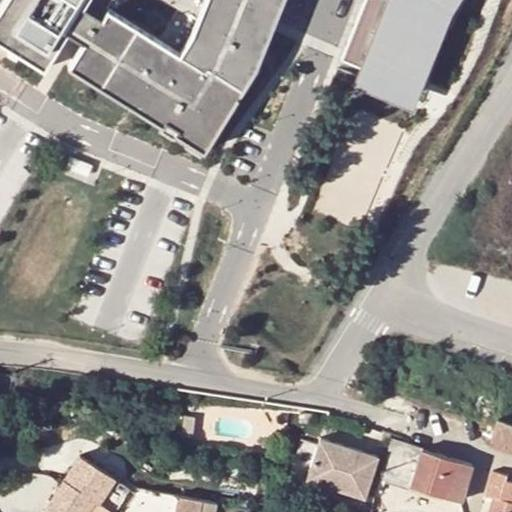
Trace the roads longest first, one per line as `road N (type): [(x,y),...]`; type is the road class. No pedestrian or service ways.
road 1 (residential): [(315,396),(0,353)]
road 2 (residential): [(511,339),(417,313),(372,322),(315,396)]
